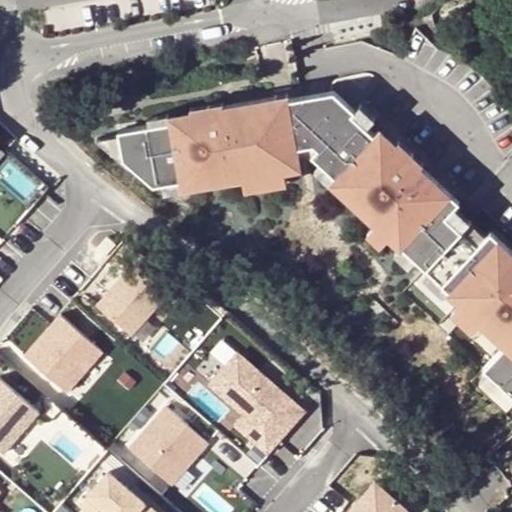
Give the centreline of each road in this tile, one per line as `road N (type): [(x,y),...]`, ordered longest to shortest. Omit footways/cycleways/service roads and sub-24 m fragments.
road 1 (residential): [(108,182),(367,403)]
road 2 (residential): [(0,43),(25,113),(108,182)]
road 3 (residential): [(108,182),(0,307)]
road 4 (residential): [(285,511),(347,440),(367,403)]
road 5 (residential): [(367,403),(445,511)]
